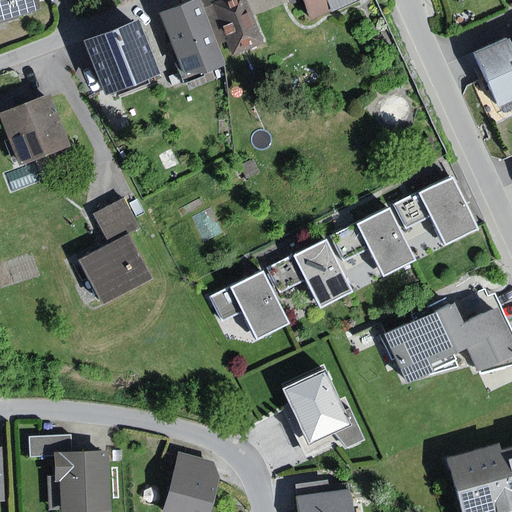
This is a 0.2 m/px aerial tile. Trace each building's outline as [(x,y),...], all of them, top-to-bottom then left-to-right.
[(0,0),(0,24),(45,11),(41,0),(0,0)] [(204,0),(191,0),(162,12),(190,78),(229,62),(204,0)] [(254,0),(222,0),(216,2),(237,59),(274,45),(254,0)] [(303,0),(313,19),(360,0),(303,0)] [(489,15),(482,0),(466,0),(476,21),(489,15)] [(482,0),(489,15),(503,9),(499,0),(482,0)] [(146,21),(89,44),(110,95),(168,69),(146,21)] [(500,36),(468,50),(492,106),(511,97),(511,62),(504,45),(500,36)] [(16,108),(2,114),(23,167),(72,147),(51,95),(16,108)] [(0,101),(0,109),(2,114),(16,108),(12,97),(0,101)] [(469,225),(444,177),(390,204),(403,228),(425,216),(438,241),(469,225)] [(124,199),(95,214),(111,246),(131,235),(141,230),(124,199)] [(407,256),(382,207),(328,234),(341,258),(363,247),(376,272),(407,256)] [(157,281),(131,235),(111,246),(82,262),(107,308),(157,281)] [(343,288),(318,239),(264,267),(277,291),(299,279),(312,304),(343,288)] [(280,320),(255,271),(205,297),(218,321),(237,311),(250,336),(280,320)] [(441,298),(377,331),(399,380),(456,367),(446,349),(462,341),(452,320),(441,298)] [(490,304),(452,320),(462,341),(473,367),(511,351),(490,304)] [(317,367),(277,386),(298,441),(330,428),(344,446),(362,437),(348,408),(340,412),(317,367)] [(56,453),(72,453),(72,436),(29,436),(29,454),(56,453)] [(491,444),(440,458),(454,511),(511,511),(511,438),(510,439),(511,443),(493,448),(491,444)] [(212,461),(173,450),(156,511),(203,511),(214,476),(212,461)] [(72,453),(56,453),(57,482),(61,481),(62,511),(112,511),(110,452),(72,453)] [(292,482),(293,494),(342,488),(342,481),(324,483),(324,478),(292,482)] [(293,494),(290,494),(292,511),(346,511),(344,488),(342,488),(293,494)]
